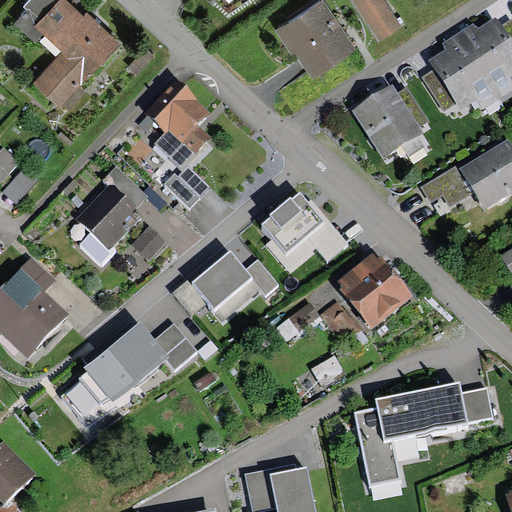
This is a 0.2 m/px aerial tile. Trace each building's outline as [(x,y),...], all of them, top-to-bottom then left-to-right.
[(35,82),(57,102),(112,42),(83,16),(80,18),(60,0),(27,0),(22,6),(39,21),(35,25),(63,51),(35,82)] [(377,0),(355,0),(379,36),(394,26),(377,0)] [(284,29),(310,70),(344,48),(318,7),(284,29)] [(456,43),(494,99),(511,86),(511,59),(493,31),(476,42),(470,33),(456,43)] [(494,99),(456,43),(444,51),(448,58),(432,69),(437,76),(422,85),(442,114),(456,104),(461,112),(476,102),(481,108),(494,99)] [(205,119),(175,92),(147,123),(177,150),(205,119)] [(393,96),(357,118),(385,162),(421,140),(393,96)] [(56,137),(64,145),(69,140),(61,132),(56,137)] [(511,194),(511,160),(507,152),(458,180),(453,173),(421,192),(430,208),(442,200),(448,210),(473,195),(483,211),(511,194)] [(0,183),(13,165),(0,155),(0,183)] [(155,181),(175,205),(187,195),(167,171),(155,181)] [(104,195),(77,225),(105,250),(132,221),(104,195)] [(342,247),(300,198),(256,236),(287,272),(317,246),(328,259),(342,247)] [(160,249),(146,234),(132,248),(146,263),(160,249)] [(259,289),(230,255),(190,289),(220,324),(259,289)] [(376,266),(339,292),(370,335),(407,309),(376,266)] [(17,280),(0,297),(0,339),(24,363),(62,324),(17,280)] [(353,328),(334,307),(321,318),(340,339),(353,328)] [(315,318),(307,309),(287,325),(295,335),(315,318)] [(168,358),(140,322),(83,367),(87,372),(80,378),(81,379),(61,395),(88,428),(116,406),(113,402),(168,358)] [(376,414),(350,419),(365,494),(399,487),(392,450),(493,431),(486,392),(462,397),(460,391),(375,407),(376,414)] [(2,457),(0,459),(0,507),(3,511),(30,484),(2,457)] [(317,511),(309,475),(251,488),(255,511),(317,511)] [(463,489),(460,475),(438,480),(441,494),(463,489)]
